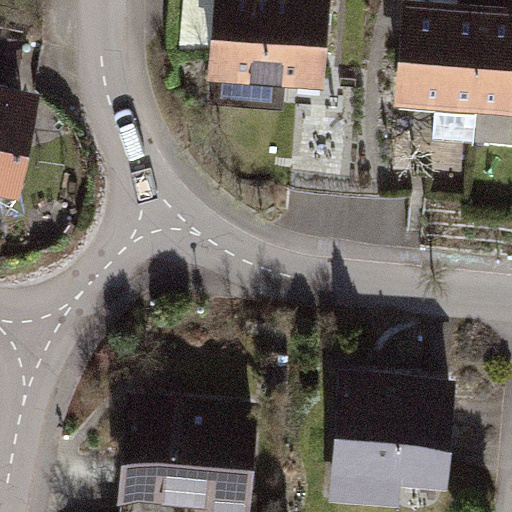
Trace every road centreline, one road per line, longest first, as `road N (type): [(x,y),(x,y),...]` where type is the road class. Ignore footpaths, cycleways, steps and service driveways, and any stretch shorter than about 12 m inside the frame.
road 1 (residential): [(511,293),(337,275),(253,257),(162,211)]
road 2 (residential): [(162,211),(108,102),(109,0)]
road 3 (residential): [(162,211),(40,342)]
road 4 (residential): [(40,342),(6,511)]
